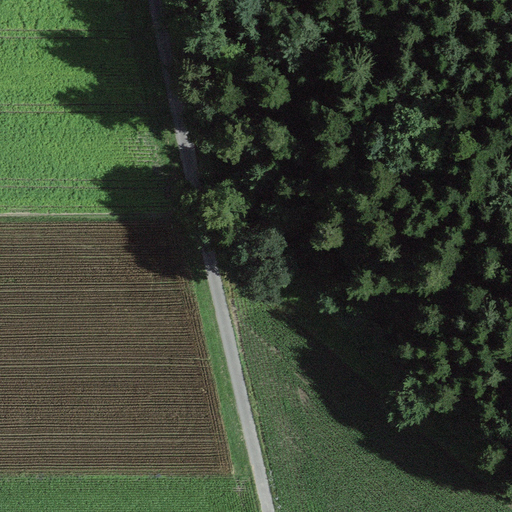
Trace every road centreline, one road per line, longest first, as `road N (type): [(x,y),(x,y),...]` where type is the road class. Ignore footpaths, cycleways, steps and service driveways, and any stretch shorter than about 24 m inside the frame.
road 1 (track): [(259,511),(155,0)]
road 2 (track): [(243,0),(231,90),(186,177)]
